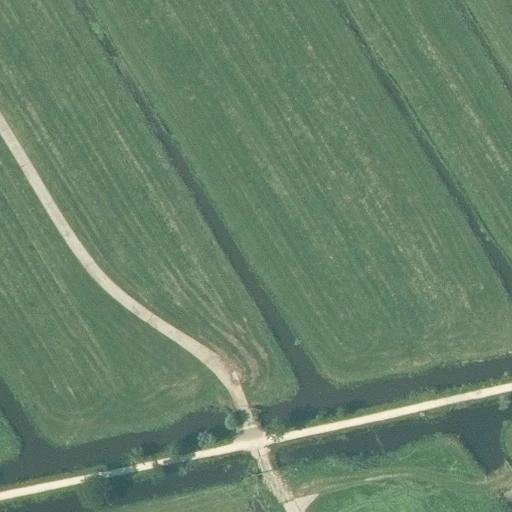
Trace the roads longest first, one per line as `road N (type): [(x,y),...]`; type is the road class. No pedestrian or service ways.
road 1 (track): [(257,442),(235,389),(108,289),(0,123)]
road 2 (track): [(0,498),(257,442)]
road 3 (track): [(257,442),(511,386)]
road 4 (track): [(279,493),(406,471),(479,489),(511,476)]
